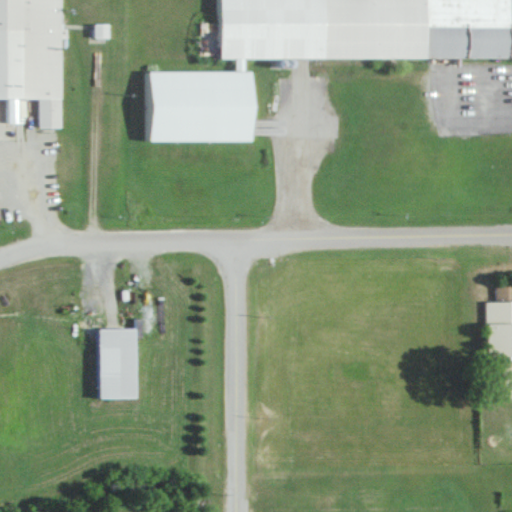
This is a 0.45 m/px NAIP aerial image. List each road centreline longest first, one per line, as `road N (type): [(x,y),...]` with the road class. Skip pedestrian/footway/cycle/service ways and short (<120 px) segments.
road 1 (residential): [(511,233),(96,240),(0,254)]
road 2 (residential): [(234,238),(234,511)]
